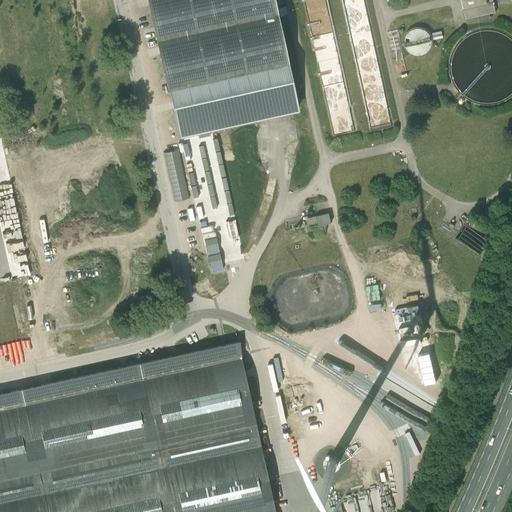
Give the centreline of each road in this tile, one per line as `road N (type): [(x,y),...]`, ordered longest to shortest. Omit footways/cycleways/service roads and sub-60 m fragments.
road 1 (unclassified): [(205,306),(179,273),(118,0)]
road 2 (unclassified): [(296,511),(250,332),(221,304)]
road 3 (unclassified): [(39,370),(0,175)]
road 4 (unclassified): [(363,336),(357,273),(341,241),(325,158)]
road 5 (unclassified): [(325,158),(315,181),(281,208),(221,304)]
road 6 (unclassified): [(205,306),(165,338),(39,370)]
road 7 (unclassified): [(325,158),(288,0)]
road 8 (unclassified): [(401,142),(412,178),(453,202),(484,203),(511,179)]
road 9 (unclassified): [(372,0),(401,142)]
road 10 (trunk): [(511,394),(465,511)]
